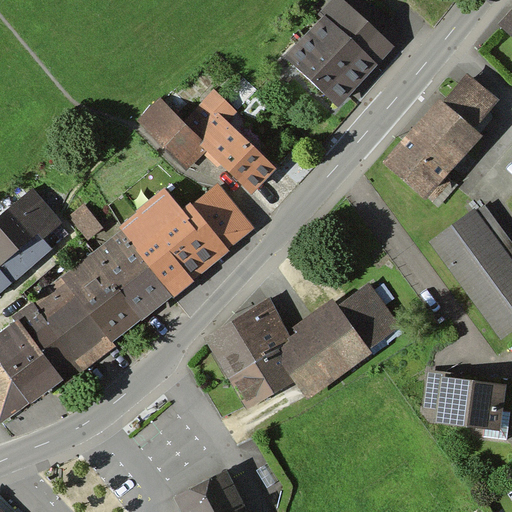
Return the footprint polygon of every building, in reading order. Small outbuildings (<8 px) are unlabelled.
[(354,0),(352,3),(347,0),(342,0),(290,61),(347,110),(366,88),(385,66),(400,49),(392,42),(403,29),(368,0),(354,0)] [(450,102),(393,164),(436,204),(496,139),(486,132),(505,103),(474,79),(456,107),(450,102)] [(163,101),(141,123),(195,168),(211,154),(242,178),(265,150),(228,126),(237,115),(215,93),(186,121),(163,101)] [(204,185),(16,320),(63,378),(113,340),(119,346),(178,297),(184,302),(263,234),(204,185)] [(36,187),(0,217),(0,302),(1,303),(59,254),(50,243),(70,226),(36,187)] [(88,207),(72,220),(92,244),(108,230),(88,207)] [(511,260),(481,215),(435,246),(503,346),(511,339),(511,260)] [(274,304),(207,339),(251,414),(302,386),(314,404),(412,329),(375,286),(344,310),(339,304),(292,335),(274,304)] [(20,325),(0,340),(0,425),(47,390),(63,378),(20,325)] [(510,389),(446,380),(440,425),(504,434),(510,389)] [(267,463),(256,470),(268,488),(279,481),(267,463)] [(206,487),(180,500),(185,511),(250,511),(232,474),(206,487)]
